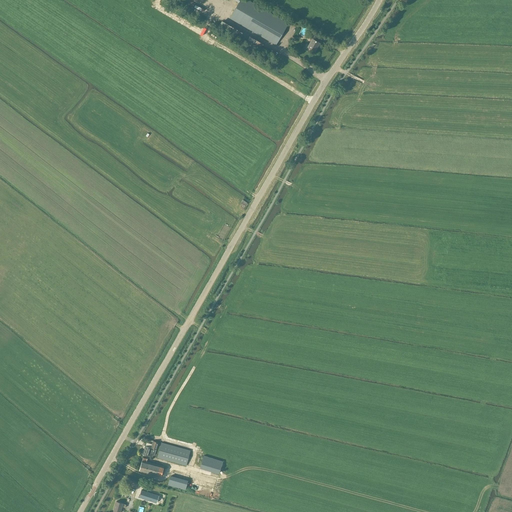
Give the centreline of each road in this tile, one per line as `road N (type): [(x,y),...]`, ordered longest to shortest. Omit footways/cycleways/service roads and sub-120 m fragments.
road 1 (unclassified): [(94,511),(333,91),(397,0)]
road 2 (tertiary): [(80,511),(379,0)]
